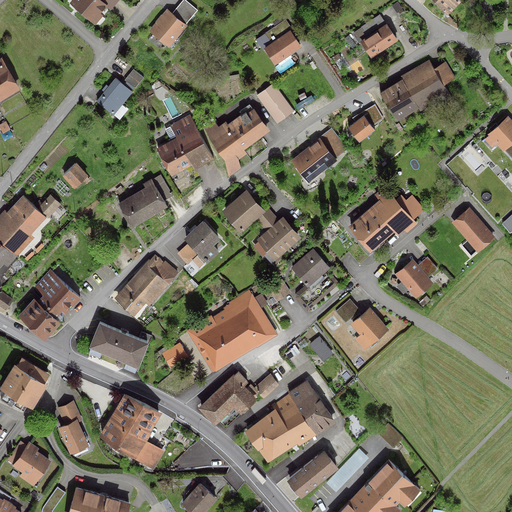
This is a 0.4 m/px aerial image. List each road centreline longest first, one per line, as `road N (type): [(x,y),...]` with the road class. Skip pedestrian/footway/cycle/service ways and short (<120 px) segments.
road 1 (residential): [(52,350),(255,158),(446,33)]
road 2 (tertiary): [(287,511),(226,442),(185,411),(52,350)]
road 3 (residential): [(343,258),(388,302),(511,382)]
road 4 (residential): [(0,191),(105,54)]
road 5 (unknown): [(360,276),(365,255),(344,222),(394,177)]
